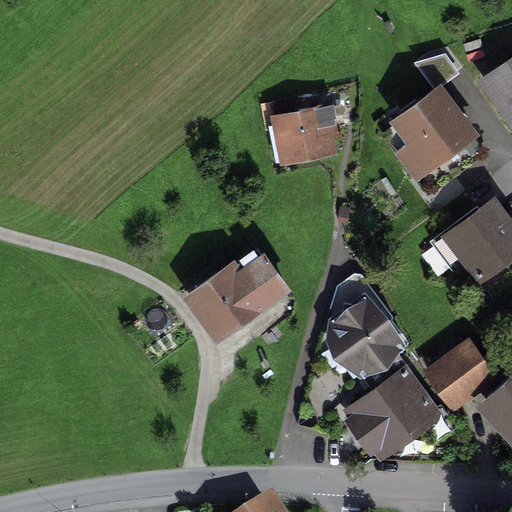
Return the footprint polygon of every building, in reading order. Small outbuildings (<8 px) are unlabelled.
[(511,50),(477,75),(511,125),(511,50)] [(481,130),(441,77),(389,115),(406,138),(393,148),(416,178),(481,130)] [(333,99),(271,111),(281,161),(337,150),(333,132),(339,130),(333,99)] [(511,258),(511,211),(495,190),(429,239),(434,244),(421,254),(438,276),(461,259),(479,283),(511,258)] [(235,254),(182,292),(216,340),(293,285),(265,245),(241,262),(235,254)] [(389,311),(363,272),(355,271),(336,284),(326,332),(334,353),(361,377),(388,364),(407,343),(389,311)] [(500,373),(470,332),(423,367),(454,408),(500,373)] [(445,413),(406,360),(342,407),(347,415),(344,417),(371,453),(374,451),(381,459),(445,413)] [(511,365),(474,399),(511,440),(511,365)] [(286,511),(272,490),(237,511),(286,511)]
